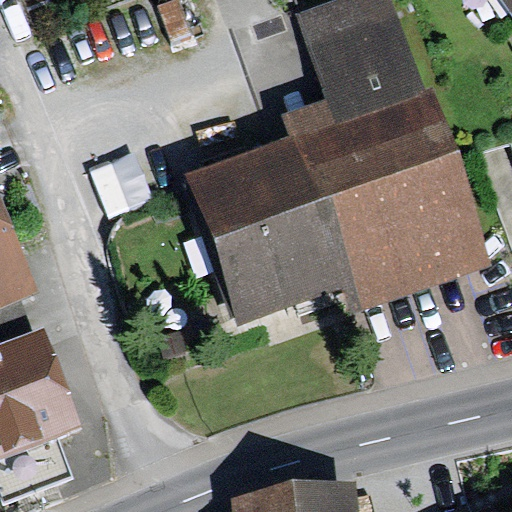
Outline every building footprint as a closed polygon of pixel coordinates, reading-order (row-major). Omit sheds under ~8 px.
[(288,150),(185,185),(238,338),(471,258),(382,0),(365,0),(301,22),(332,111),(281,129),(288,150)] [(511,0),(495,0),(511,24),(511,0)] [(0,205),(0,309),(35,296),(0,205)] [(38,346),(0,360),(0,511),(2,511),(88,481),(38,346)] [(357,511),(356,498),(232,510),(232,511),(357,511)]
